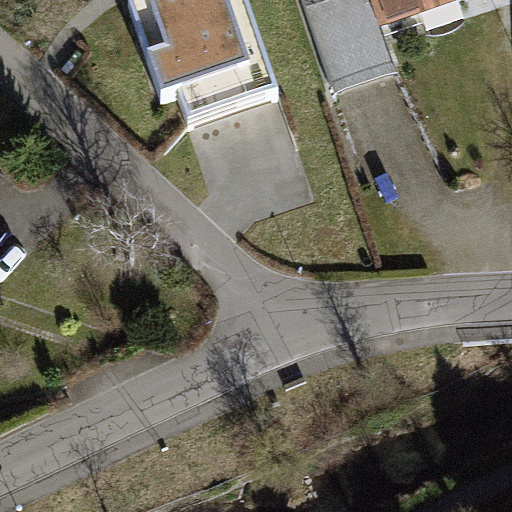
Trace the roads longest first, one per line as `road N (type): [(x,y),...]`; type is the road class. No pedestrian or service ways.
road 1 (residential): [(0,52),(224,266),(301,317)]
road 2 (residential): [(0,471),(203,381),(301,317)]
road 3 (residential): [(301,317),(511,302)]
